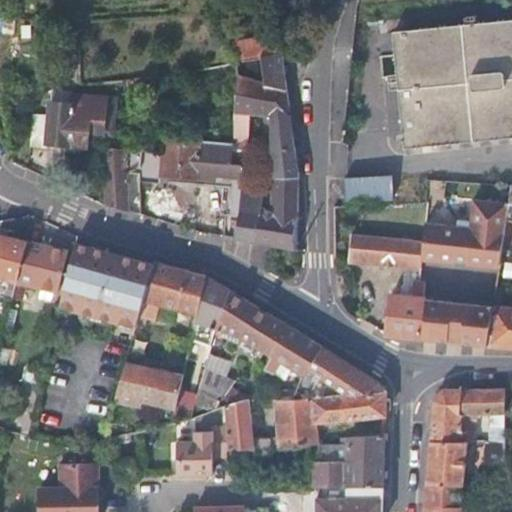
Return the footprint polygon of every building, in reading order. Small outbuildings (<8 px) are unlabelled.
[(511,16),(392,29),(403,143),(511,132),(511,16)] [(273,182),(299,181),(295,154),(282,58),(279,58),(239,65),(235,114),(251,117),(272,120),(273,182)] [(178,92),(181,77),(153,79),(151,94),(178,92)] [(89,137),(106,137),(112,138),(115,100),(75,97),(74,105),(51,103),(47,144),(88,146),(89,137)] [(235,120),(250,123),(251,117),(235,114),(235,120)] [(244,170),(250,123),(235,120),(233,147),(231,169),(244,170)] [(106,137),(106,149),(122,149),(123,138),(112,138),(106,137)] [(108,207),(129,213),(127,175),(139,176),(139,183),(159,185),(160,182),(223,190),(219,217),(238,219),(241,195),(244,170),(231,169),(233,147),(168,139),(165,139),(163,152),(122,149),(106,149),(103,149),(108,207)] [(391,173),(345,176),(346,196),(392,193),(391,173)] [(237,240),(299,253),(299,181),(273,182),(269,215),(261,212),(261,198),(241,195),(238,219),(237,240)] [(511,189),(511,190),(509,208),(499,269),(497,283),(511,285),(511,189)] [(499,269),(509,208),(474,203),(470,225),(457,223),(456,229),(425,224),(423,244),(422,258),(455,263),(456,258),(468,260),(467,265),(499,269)] [(0,280),(19,285),(30,243),(1,236),(0,237),(0,280)] [(422,258),(423,244),(352,237),(349,262),(421,269),(422,258)] [(96,244),(78,238),(61,307),(79,311),(96,244)] [(68,253),(30,243),(19,285),(15,302),(23,304),(27,288),(58,295),(68,253)] [(156,262),(96,244),(79,311),(139,327),(141,317),(156,262)] [(206,277),(156,262),(141,317),(157,322),(162,305),(198,315),(206,277)] [(473,288),(492,294),(498,276),(479,270),(473,288)] [(208,278),(206,277),(198,315),(197,321),(213,324),(210,336),(219,338),(223,325),(232,292),(208,278)] [(283,323),(232,292),(223,325),(245,339),(240,348),(261,362),(265,354),(266,353),(283,323)] [(391,296),(386,334),(422,339),(425,301),(425,299),(391,296)] [(425,301),(422,339),(438,341),(439,336),(448,337),(452,304),(425,301)] [(439,336),(438,341),(471,345),(472,340),(463,339),(467,306),(452,304),(448,337),(439,336)] [(494,309),(467,306),(463,339),(472,340),(471,345),(488,347),(494,309)] [(494,309),(488,347),(511,349),(511,309),(494,306),(494,309)] [(309,371),(322,347),(283,323),(266,353),(275,359),(268,372),(276,377),(283,364),(305,378),(309,371)] [(316,397),(384,391),(380,384),(322,347),(309,371),(325,381),(320,391),(316,397)] [(232,361),(214,356),(210,371),(228,376),(232,361)] [(130,364),(121,402),(148,408),(151,403),(181,410),(184,388),(185,378),(130,364)] [(204,394),(201,405),(215,408),(216,403),(223,404),(226,397),(230,396),(241,379),(228,376),(210,371),(204,394)] [(43,384),(25,380),(13,431),(30,436),(43,384)] [(295,398),(316,397),(320,391),(303,383),(295,398)] [(251,388),(251,402),(266,400),(266,387),(251,388)] [(184,388),(181,410),(199,414),(201,405),(204,394),(184,388)] [(319,421),(386,418),(386,392),(384,391),(316,397),(295,398),(276,400),(279,448),(321,446),(319,421)] [(506,391),(462,392),(461,410),(465,411),(471,413),(472,416),(493,416),(505,416),(506,391)] [(434,402),(431,443),(463,443),(464,423),(460,423),(461,410),(462,392),(444,392),(434,402)] [(228,430),(230,452),(253,450),(251,402),(242,403),(226,409),(228,430)] [(493,416),(493,443),(504,443),(505,416),(493,416)] [(230,452),(228,430),(213,430),(213,434),(198,434),(198,444),(179,444),(180,477),(215,476),(215,458),(231,458),(230,452)] [(315,465),(315,490),(322,490),(385,490),(386,437),(344,440),(344,449),(349,449),(349,463),(315,465)] [(431,443),(427,487),(464,487),(467,443),(463,443),(431,443)] [(488,443),(486,485),(503,484),(503,477),(504,443),(493,443),(488,443)] [(62,490),(41,490),(41,511),(100,511),(100,465),(62,466),(62,490)] [(427,487),(425,511),(462,511),(464,487),(427,487)] [(384,511),(385,498),(385,490),(322,490),(322,500),(318,500),(317,511),(384,511)]
